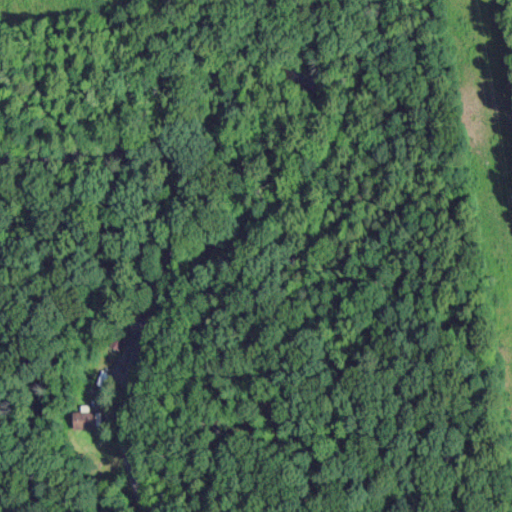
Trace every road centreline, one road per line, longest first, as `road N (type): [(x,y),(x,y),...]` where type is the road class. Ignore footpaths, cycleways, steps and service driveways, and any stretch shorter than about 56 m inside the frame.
road 1 (residential): [(130,511),(123,295),(151,235),(129,175),(0,160)]
road 2 (track): [(390,0),(319,148),(243,230),(151,235)]
